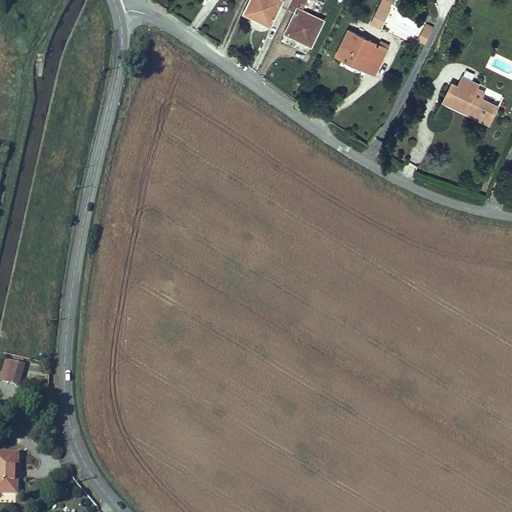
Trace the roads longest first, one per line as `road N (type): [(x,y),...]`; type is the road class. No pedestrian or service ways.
road 1 (tertiary): [(122,511),(86,468),(64,394),(86,201),(118,73),(117,13)]
road 2 (unclassified): [(117,13),(150,14),(173,26),(414,187),(511,213)]
road 3 (track): [(64,0),(29,62),(0,219)]
